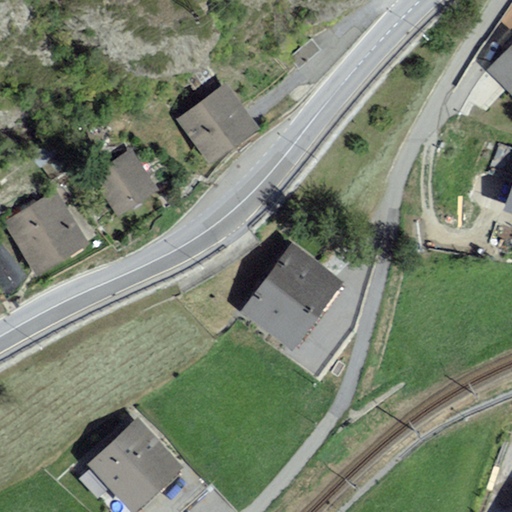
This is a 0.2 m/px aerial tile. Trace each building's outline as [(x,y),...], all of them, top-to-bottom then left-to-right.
[(511,45),(487,68),(511,94),(511,45)] [(231,78),(180,116),(215,161),(265,123),(231,78)] [(136,150),(98,174),(122,212),(160,188),(136,150)] [(511,180),(503,205),(511,207),(511,180)] [(63,190),(9,221),(38,272),(92,242),(63,190)] [(302,235),(250,308),(301,345),(353,272),(302,235)] [(135,417),(87,465),(134,511),(141,511),(186,468),(135,417)]
